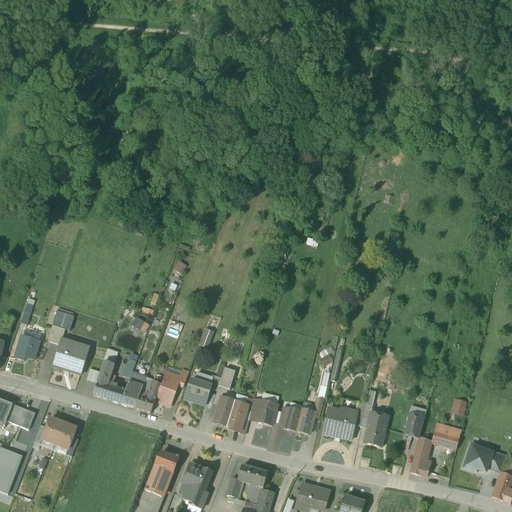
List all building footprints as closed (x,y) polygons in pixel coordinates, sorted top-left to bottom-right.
[(177,261),(173,270),(181,274),(185,266),(177,261)] [(34,307),(28,305),(21,323),(27,325),(34,307)] [(57,313),(53,327),(65,330),(71,332),(75,319),(57,313)] [(144,323),(137,318),(132,325),(140,330),(144,323)] [(13,322),(5,319),(0,336),(7,338),(13,322)] [(65,330),(53,327),(48,342),(59,346),(61,340),(62,341),(65,330)] [(212,333),(205,330),(198,346),(206,349),(212,333)] [(39,343),(21,338),(14,360),(23,362),(24,358),(33,361),(39,343)] [(62,341),(61,340),(59,346),(53,367),(80,376),(88,349),(62,341)] [(118,354),(109,351),(106,360),(115,363),(118,354)] [(327,357),(319,361),(323,368),(331,363),(327,357)] [(109,368),(104,366),(102,372),(100,378),(108,380),(111,373),(112,369),(109,368)] [(125,366),(123,372),(130,375),(132,368),(125,366)] [(130,375),(112,369),(111,373),(129,379),(130,375)] [(100,373),(90,370),(86,380),(97,384),(100,373)] [(180,379),(178,386),(183,388),(188,374),(183,372),(180,379)] [(155,401),(155,402),(170,408),(178,386),(180,379),(166,373),(161,386),(155,401)] [(213,377),(209,387),(210,387),(209,390),(217,392),(218,388),(221,380),(213,377)] [(116,394),(105,391),(108,380),(100,378),(93,396),(113,402),(116,394)] [(209,387),(191,381),(185,401),(204,406),(209,390),(210,387),(209,387)] [(155,383),(149,398),(155,401),(161,386),(155,383)] [(143,389),(128,385),(120,405),(135,409),(140,395),(143,389)] [(227,390),(218,388),(217,392),(213,405),(218,406),(221,399),(224,400),(227,390)] [(119,395),(116,394),(113,402),(120,404),(125,391),(121,389),(119,395)] [(366,405),(361,428),(367,429),(370,414),(371,414),(376,393),(369,392),(366,405)] [(149,398),(140,395),(135,409),(150,414),(155,402),(155,401),(149,398)] [(224,400),(221,399),(218,406),(213,424),(226,428),(234,403),(224,400)] [(254,401),(247,399),(245,407),(246,407),(245,411),(251,413),(253,402),(254,401)] [(0,401),(0,425),(4,427),(6,422),(12,406),(0,401)] [(324,402),(317,401),(313,414),(315,414),(313,418),(320,420),(324,402)] [(463,416),(465,403),(457,402),(453,401),(451,414),(463,416)] [(260,403),(253,402),(251,413),(249,421),(256,423),(260,403)] [(226,428),(226,429),(233,431),(233,430),(239,431),(238,433),(239,433),(242,421),(245,411),(246,407),(245,407),(234,403),(226,428)] [(276,406),(260,403),(256,423),(271,426),(276,406)] [(358,404),(356,413),(357,414),(354,427),(361,428),(366,405),(358,404)] [(35,415),(12,406),(6,422),(29,431),(35,415)] [(282,409),(278,425),(284,426),(285,426),(288,410),(282,409)] [(301,414),(288,410),(285,426),(284,426),(283,430),(296,433),(301,414)] [(356,413),(341,410),(340,413),(329,410),(323,436),(351,442),(354,427),(357,414),(356,413)] [(313,414),(301,411),(301,414),(296,433),(309,436),(313,418),(315,414),(313,414)] [(378,417),(371,416),(371,414),(370,414),(367,429),(364,445),(382,449),(388,418),(379,416),(378,417)] [(424,420),(408,416),(403,435),(419,440),(424,420)] [(63,424),(49,419),(46,429),(41,441),(54,446),(63,424)] [(248,423),(242,421),(239,433),(245,435),(248,423)] [(63,424),(54,446),(67,451),(67,452),(72,439),(76,429),(63,424)] [(461,432),(436,424),(434,433),(458,441),(461,432)] [(40,427),(34,444),(40,446),(41,441),(46,429),(40,427)] [(458,441),(434,433),(431,444),(449,449),(455,451),(458,441)] [(72,439),(67,452),(67,451),(65,456),(71,458),(78,441),(72,439)] [(429,443),(420,441),(418,447),(428,449),(429,443)] [(486,470),(492,453),(493,452),(472,445),(464,468),(472,471),(472,469),(485,474),(486,470)] [(428,449),(418,447),(413,465),(422,468),(428,449)] [(22,457),(0,448),(0,492),(8,495),(22,457)] [(500,474),(505,457),(492,453),(486,470),(500,474)] [(177,461),(160,454),(145,492),(161,498),(165,489),(166,489),(177,461)] [(511,467),(504,464),(501,474),(511,478),(511,467)] [(422,468),(413,465),(410,475),(434,481),(436,472),(422,468)] [(201,473),(189,469),(190,466),(178,496),(182,497),(181,500),(189,503),(186,511),(189,511),(199,511),(206,496),(203,494),(211,474),(202,471),(201,473)] [(254,470),(242,466),(237,482),(240,482),(250,486),(254,470)] [(267,474),(254,470),(250,486),(263,489),(267,474)] [(511,498),(506,496),(511,479),(511,478),(501,474),(492,498),(511,506),(511,498)] [(240,482),(237,482),(231,480),(227,497),(228,497),(235,499),(240,482)] [(270,510),(274,494),(262,491),(263,489),(250,486),(245,503),(268,510),(270,510)] [(323,511),(329,494),(302,486),(295,509),(303,511),(308,511),(310,509),(319,511),(323,511)] [(155,511),(161,498),(145,492),(144,491),(135,511),(155,511)] [(235,499),(228,497),(227,503),(236,505),(234,511),(236,511),(242,511),(245,503),(238,501),(238,500),(235,499)] [(362,511),(365,504),(345,498),(340,511),(362,511)] [(290,511),(294,503),(287,500),(283,511),(290,511)] [(267,511),(268,510),(245,503),(242,511),(267,511)]
